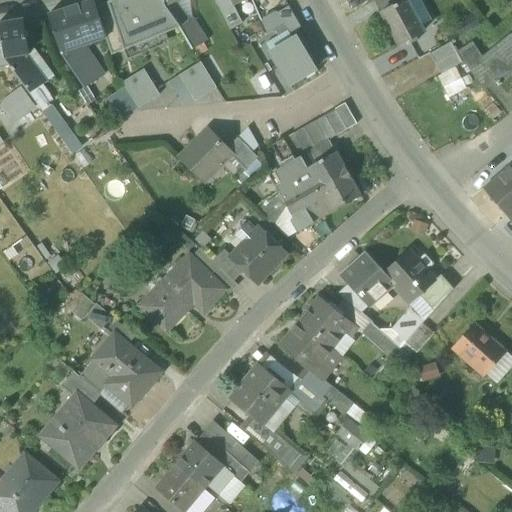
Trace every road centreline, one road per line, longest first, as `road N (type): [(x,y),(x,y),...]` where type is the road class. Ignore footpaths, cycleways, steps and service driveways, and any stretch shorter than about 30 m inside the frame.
road 1 (residential): [(423,182),(264,309),(91,511)]
road 2 (residential): [(308,0),(423,182)]
road 3 (residential): [(423,182),(511,270)]
